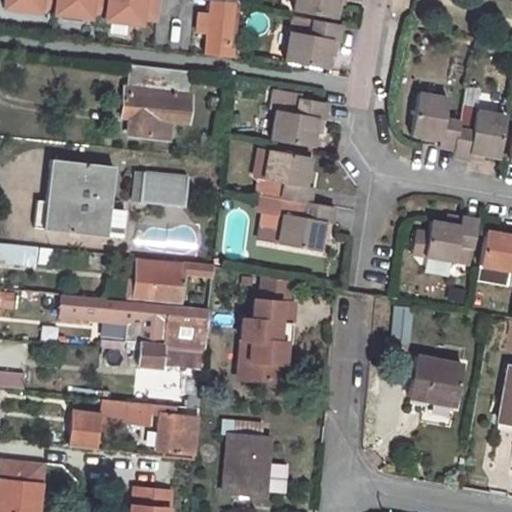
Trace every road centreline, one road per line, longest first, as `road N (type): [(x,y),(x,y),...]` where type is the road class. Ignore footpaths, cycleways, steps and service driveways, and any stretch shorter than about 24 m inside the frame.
road 1 (residential): [(511,496),(338,464)]
road 2 (residential): [(375,0),(356,109),(357,131),(377,165)]
road 3 (residential): [(354,309),(338,464)]
road 4 (residential): [(377,165),(511,197)]
